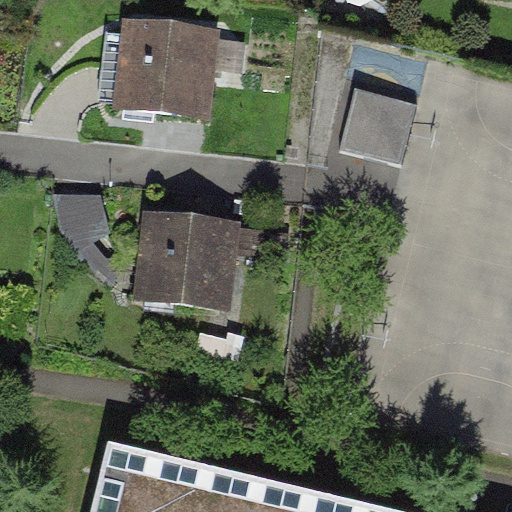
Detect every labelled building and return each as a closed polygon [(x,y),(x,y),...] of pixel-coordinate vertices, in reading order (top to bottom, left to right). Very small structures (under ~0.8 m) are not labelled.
[(133,34),(123,126),(204,134),(214,42),(133,34)] [(382,78),(413,84),(410,101),(424,103),(432,59),(387,51),(382,78)] [(416,108),(358,94),(343,159),(371,165),(401,172),(416,108)] [(245,236),(144,225),(134,317),(235,328),(245,236)] [(372,511),(109,450),(94,511),(372,511)]
